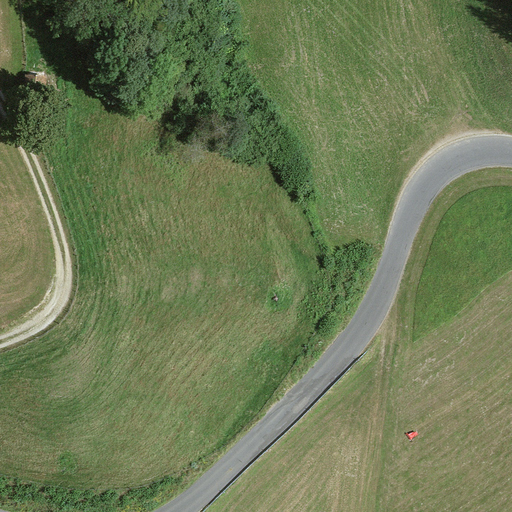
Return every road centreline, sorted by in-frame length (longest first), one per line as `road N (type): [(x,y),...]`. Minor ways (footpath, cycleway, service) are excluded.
road 1 (unclassified): [(511,152),(473,152),(438,170),(349,344),(177,511)]
road 2 (track): [(0,101),(29,154),(64,263),(60,300),(49,314),(0,339)]
